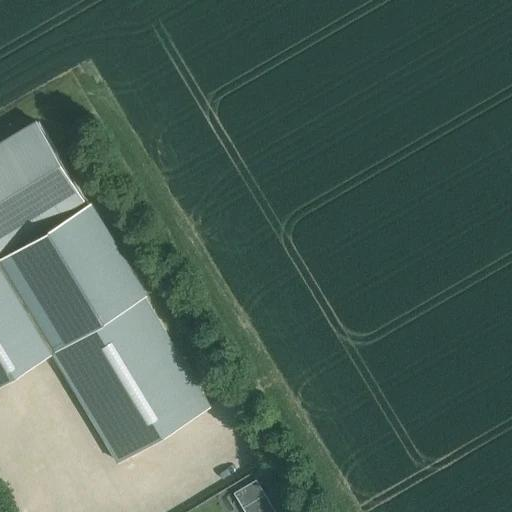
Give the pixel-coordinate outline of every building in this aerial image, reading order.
[(0,255),(87,202),(39,121),(0,144),(0,255)] [(118,460),(210,404),(87,202),(0,255),(0,266),(51,351),(118,460)] [(0,381),(51,351),(0,266),(0,381)] [(234,439),(219,456),(231,467),(246,450),(234,439)] [(256,480),(242,488),(250,502),(264,494),(256,480)]
